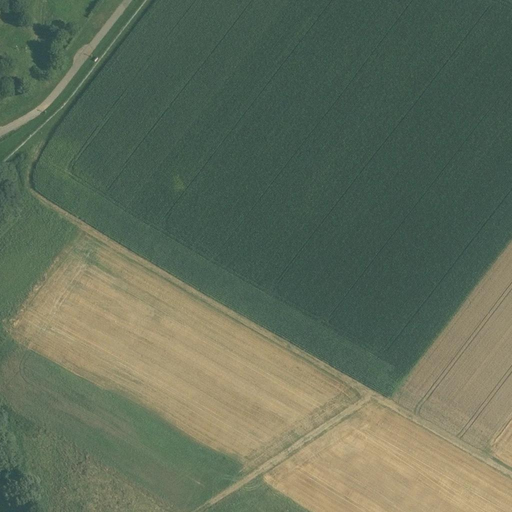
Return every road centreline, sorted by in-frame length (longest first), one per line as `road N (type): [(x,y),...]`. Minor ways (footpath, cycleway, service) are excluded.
road 1 (track): [(204,511),(377,397),(27,188),(55,127),(151,0)]
road 2 (track): [(377,397),(511,474)]
